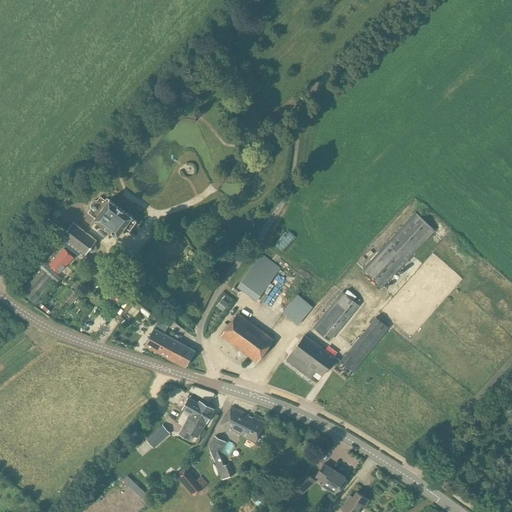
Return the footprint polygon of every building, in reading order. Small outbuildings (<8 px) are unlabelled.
[(105,201),(101,197),(99,200),(98,199),(96,199),(96,200),(95,200),(94,200),(93,201),(92,202),(91,203),(91,204),(91,205),(91,206),(91,207),(91,208),(91,209),(89,212),(96,218),(95,219),(118,237),(125,226),(130,230),(137,221),(132,218),(133,217),(110,199),(109,200),(107,198),(105,201)] [(363,269),(367,272),(383,287),(435,230),(416,212),(363,269)] [(63,237),(59,241),(79,256),(82,252),(85,254),(88,251),(90,252),(91,253),(92,253),(94,252),(95,252),(96,251),(97,249),(97,248),(96,247),(96,246),(95,245),(94,244),(96,240),(73,222),(62,236),(63,237)] [(64,249),(49,264),(59,273),(74,258),(64,249)] [(281,269),(282,268),(262,253),(238,287),(258,301),(281,269)] [(87,256),(84,259),(81,262),(80,263),(98,279),(104,272),(87,256)] [(34,261),(42,269),(22,291),(36,305),(57,283),(61,278),(38,257),(34,261)] [(357,297),(348,290),(345,293),(342,291),(312,327),(330,342),(360,305),(354,301),(357,297)] [(297,295),(283,313),(298,326),(313,308),(297,295)] [(229,305),(222,299),(216,307),(223,312),(229,305)] [(154,315),(143,306),(138,313),(148,321),(154,315)] [(257,362),(274,339),(238,313),(221,336),(257,362)] [(353,372),(389,327),(376,317),(340,361),(353,372)] [(159,320),(145,346),(186,368),(195,350),(164,333),(169,325),(159,320)] [(322,376),(336,358),(305,335),(286,360),(311,378),(316,372),(322,376)] [(213,410),(199,402),(199,403),(189,397),(182,409),(192,415),(189,421),(187,420),(179,434),(190,441),(193,435),(198,438),(213,410)] [(226,416),(221,424),(249,439),(255,442),(265,423),(253,416),(252,418),(250,417),(250,416),(232,406),(227,417),(226,416)] [(163,425),(146,439),(154,448),(170,433),(163,425)] [(204,429),(200,435),(205,438),(209,432),(204,429)] [(215,436),(209,447),(212,455),(215,461),(218,470),(222,480),(234,475),(229,463),(226,464),(222,452),(227,442),(215,436)] [(345,478),(324,464),(316,476),(324,482),(322,484),(329,488),(336,493),(339,488),(345,478)] [(201,477),(196,481),(185,469),(177,477),(194,498),(208,486),(201,477)] [(301,495),(316,481),(306,471),(292,485),(301,495)] [(129,487),(134,482),(127,475),(123,480),(129,487)] [(290,502),(296,495),(289,488),(283,495),(290,502)] [(357,511),(362,506),(364,508),(370,500),(357,492),(353,497),(350,495),(341,509),(346,511),(357,511)] [(269,502),(262,495),(258,498),(255,501),(258,504),(261,502),(265,506),(269,502)]
